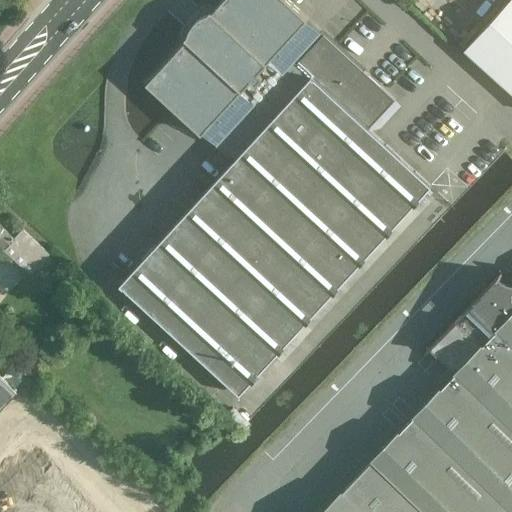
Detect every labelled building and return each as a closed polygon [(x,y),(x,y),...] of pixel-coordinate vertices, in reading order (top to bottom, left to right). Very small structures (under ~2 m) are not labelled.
[(393,97),(323,31),(288,0),(220,0),(146,80),(229,156),(231,153),(235,157),(120,281),(238,390),(429,183),(367,125),(393,97)] [(511,92),(511,0),(510,0),(465,50),(511,92)] [(0,247),(2,250),(1,251),(27,275),(46,254),(19,229),(11,238),(0,228),(0,247)] [(462,371),(325,511),(511,511),(511,274),(507,271),(464,318),(436,346),(462,371)] [(70,322),(84,307),(71,294),(57,309),(70,322)] [(213,398),(219,392),(167,344),(161,351),(213,398)] [(0,399),(12,387),(0,376),(0,399)] [(36,447),(0,479),(0,489),(10,480),(19,488),(49,460),(36,447)]
